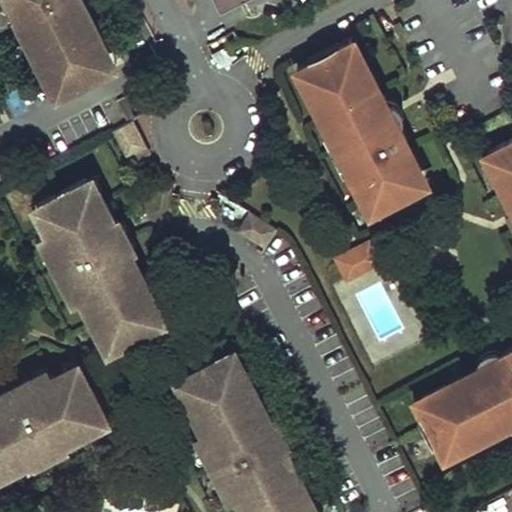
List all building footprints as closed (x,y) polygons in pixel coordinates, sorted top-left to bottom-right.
[(57,76),(64,89),(110,65),(91,28),(78,1),(79,0),(0,0),(0,20),(16,12),(19,18),(25,14),(39,40),(32,44),(50,80),(57,76)] [(91,28),(98,25),(85,0),(79,0),(78,1),(91,28)] [(25,14),(19,18),(32,44),(39,40),(25,14)] [(110,65),(117,62),(98,25),(91,28),(110,65)] [(349,35),(338,41),(342,49),(353,44),(349,35)] [(338,41),(337,39),(307,55),(307,56),(312,65),(301,71),(316,100),(312,101),(328,131),(331,130),(350,167),(347,168),(348,170),(362,197),(370,193),(376,206),(399,195),(419,184),(413,171),(421,167),(371,70),(368,72),(353,44),(342,49),(338,41)] [(229,41),(210,51),(216,59),(224,62),(231,61),(241,56),(233,41),(229,41)] [(307,56),(296,62),(301,71),(312,65),(307,56)] [(50,80),(57,92),(64,89),(57,76),(50,80)] [(133,118),(137,116),(130,102),(141,97),(147,91),(143,85),(118,99),(129,120),(133,118)] [(150,151),(133,118),(129,120),(115,127),(128,152),(136,148),(140,156),(150,151)] [(328,131),(322,134),(342,173),(348,170),(347,168),(350,167),(331,130),(328,131)] [(511,135),(486,149),(489,154),(500,174),(497,176),(511,205),(511,206),(511,135)] [(128,152),(132,160),(140,156),(136,148),(128,152)] [(489,154),(481,158),(491,179),(497,176),(500,174),(489,154)] [(102,189),(93,172),(88,175),(96,192),(98,191),(102,189)] [(96,192),(88,175),(38,201),(51,226),(47,229),(54,242),(49,245),(50,246),(70,285),(70,286),(75,283),(82,297),(95,321),(98,319),(107,336),(120,329),(125,340),(151,327),(145,317),(158,310),(149,293),(154,291),(130,245),(130,243),(126,245),(122,237),(118,232),(114,222),(118,220),(107,198),(103,200),(98,191),(96,192)] [(38,201),(34,203),(47,229),(51,226),(38,201)] [(238,229),(267,246),(279,226),(251,209),(238,229)] [(130,226),(123,217),(118,220),(114,222),(118,232),(130,226)] [(38,234),(45,249),(50,246),(49,245),(54,242),(47,229),(38,234)] [(136,242),(133,231),(122,237),(126,245),(130,243),(130,245),(136,242)] [(369,241),(364,243),(369,251),(361,255),(367,266),(379,260),(369,241)] [(369,251),(364,243),(337,257),(347,276),(367,266),(361,255),(369,251)] [(65,287),(73,301),(82,297),(75,283),(70,286),(70,285),(65,287)] [(151,327),(168,318),(163,308),(158,310),(145,317),(151,327)] [(103,338),(109,349),(125,340),(120,329),(107,336),(103,338)] [(511,344),(449,377),(450,380),(422,395),(427,407),(418,411),(417,412),(433,441),(434,441),(443,436),(449,448),(477,433),(479,436),(509,421),(507,417),(511,414),(511,344)] [(236,358),(241,355),(235,345),(218,354),(224,364),(236,358)] [(245,374),(236,358),(224,364),(218,354),(193,367),(198,377),(186,384),(194,400),(190,402),(203,427),(210,440),(205,443),(206,444),(226,483),(227,484),(231,482),(238,495),(246,511),(306,511),(314,508),(305,491),(310,489),(286,442),(282,444),(277,435),(274,430),(270,422),(274,420),(273,418),(250,372),(245,374)] [(81,362),(79,358),(53,372),(55,376),(81,362)] [(107,412),(81,362),(55,376),(53,372),(40,378),(37,374),(36,374),(0,392),(0,466),(3,465),(4,467),(14,462),(16,466),(38,455),(36,451),(45,446),(51,443),(59,439),(60,443),(62,442),(84,431),(82,427),(92,422),(90,420),(107,412)] [(48,362),(33,370),(36,374),(37,374),(40,378),(53,372),(48,362)] [(176,375),(182,386),(186,384),(198,377),(193,367),(176,375)] [(422,395),(413,400),(418,411),(427,407),(422,395)] [(92,422),(94,426),(110,418),(107,412),(90,420),(92,422)] [(286,424),(279,415),(273,418),(274,420),(270,422),(274,430),(286,424)] [(194,432),(201,447),(206,444),(205,443),(210,440),(203,427),(194,432)] [(292,440),(289,429),(277,435),(282,444),(286,442),(292,440)] [(443,436),(434,441),(440,452),(449,448),(443,436)] [(57,455),(65,448),(62,442),(60,443),(59,439),(51,443),(57,455)] [(40,460),(51,457),(45,446),(36,451),(38,455),(40,460)] [(221,485),(229,500),(238,495),(231,482),(227,484),(226,483),(221,485)]
